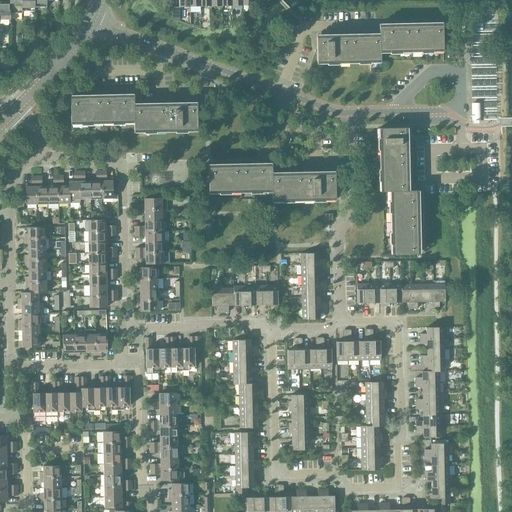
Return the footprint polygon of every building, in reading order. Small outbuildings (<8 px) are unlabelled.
[(0,0),(0,23),(10,23),(10,13),(10,7),(10,3),(9,3),(2,3),(1,0),(0,0)] [(9,0),(9,3),(10,3),(10,7),(10,13),(22,13),(22,11),(34,11),(34,7),(46,7),(46,0),(9,0)] [(443,49),(442,25),(379,27),(379,36),(316,38),(317,64),(370,63),(370,60),(380,60),(380,50),(443,49)] [(197,131),(197,105),(134,106),(134,97),(70,98),(71,122),(134,120),(134,130),(144,130),(144,132),(197,131)] [(470,115),(470,116),(473,116),(479,115),(479,119),(479,104),(472,104),(472,115),(470,115)] [(378,128),(380,182),(382,182),(382,192),(392,191),(393,228),(393,254),(417,254),(416,190),(406,191),(405,128),(378,128)] [(272,189),(272,199),(272,202),(335,200),(335,174),(272,175),(272,166),(208,167),(209,191),(272,189)] [(68,182),(68,186),(69,186),(69,199),(69,203),(80,203),(80,199),(79,171),(74,171),(74,182),(69,182),(68,182)] [(85,171),(79,171),(80,199),(91,199),(90,181),(85,181),(85,171)] [(96,181),(90,181),(91,199),(101,198),(101,171),(96,171),(96,181)] [(106,171),(101,171),(101,198),(113,198),(112,181),(106,181),(106,171)] [(37,204),(36,176),(31,176),(31,187),(25,187),(26,204),(37,204)] [(41,176),(36,176),(37,204),(48,204),(47,186),(42,186),(41,176)] [(53,186),(47,186),(48,204),(58,203),(58,176),(52,176),(53,186)] [(63,176),(58,176),(58,203),(69,203),(69,199),(69,186),(68,186),(63,186),(63,176)] [(134,205),(134,210),(162,209),(161,198),(144,198),(144,204),(134,205)] [(144,215),(145,220),(162,220),(162,209),(134,210),(134,215),(144,215)] [(88,220),(88,231),(116,231),(115,225),(105,226),(105,220),(88,220)] [(134,226),(135,231),(162,231),(162,220),(145,220),(145,226),(134,226)] [(50,238),(50,227),(27,227),(27,233),(24,233),(24,239),(45,238),(45,239),(50,238)] [(162,231),(135,231),(135,237),(145,237),(145,242),(162,242),(168,242),(168,230),(162,231)] [(88,231),(88,242),(105,242),(105,236),(116,236),(116,231),(88,231)] [(28,244),(28,249),(45,249),(45,239),(45,238),(24,239),(24,244),(28,244)] [(88,242),(88,253),(116,252),(116,247),(106,247),(105,242),(88,242)] [(162,242),(145,242),(145,248),(135,248),(135,253),(163,252),(162,242)] [(25,255),(25,260),(45,260),(45,249),(28,249),(28,255),(25,255)] [(88,253),(89,264),(106,263),(106,258),(116,257),(116,252),(88,253)] [(163,252),(135,253),(135,258),(145,258),(146,264),(163,264),(163,252)] [(300,253),(301,264),(325,264),(324,259),(318,259),(318,253),(300,253)] [(28,265),(28,271),(46,271),(45,260),(25,260),(25,266),(28,265)] [(89,264),(89,274),(117,274),(116,269),(106,269),(106,263),(89,264)] [(301,264),(301,275),(318,275),(318,269),(325,269),(325,264),(301,264)] [(136,273),(136,279),(157,278),(157,267),(139,267),(140,273),(136,273)] [(25,277),(25,282),(46,281),(46,271),(28,271),(28,277),(25,277)] [(89,274),(89,285),(106,285),(106,279),(117,279),(117,274),(89,274)] [(301,275),(301,286),(325,286),(325,281),(318,281),(318,275),(301,275)] [(140,284),(140,289),(157,289),(157,278),(136,279),(136,284),(140,284)] [(29,287),(29,292),(29,293),(38,292),(38,293),(46,293),(46,281),(25,282),(25,287),(29,287)] [(379,303),(390,303),(389,283),(379,284),(379,303)] [(390,303),(401,302),(400,283),(389,283),(390,303)] [(400,283),(401,302),(407,302),(407,309),(412,309),(411,285),(401,285),(401,283),(400,283)] [(357,303),(368,303),(368,284),(357,284),(357,303)] [(368,303),(379,303),(379,284),(368,284),(368,303)] [(422,284),(411,285),(412,309),(417,308),(417,302),(423,302),(422,284)] [(433,284),(422,284),(423,302),(428,302),(429,308),(434,308),(433,284)] [(444,284),(433,284),(434,308),(439,308),(439,301),(445,301),(444,284)] [(89,285),(89,296),(117,295),(117,290),(107,290),(106,285),(89,285)] [(277,285),(266,286),(267,305),(278,304),(277,285)] [(233,286),(233,288),(234,305),(245,305),(244,286),(233,286)] [(255,286),(244,286),(245,305),(256,305),(255,286)] [(266,286),(255,286),(256,305),(267,305),(266,286)] [(301,286),(301,297),(319,297),(319,291),(325,291),(325,286),(301,286)] [(223,312),(222,288),(211,289),(212,306),(218,306),(218,312),(223,312)] [(233,288),(222,288),(223,312),(228,312),(228,306),(234,305),(233,288)] [(137,295),(137,300),(157,300),(157,289),(140,289),(140,295),(137,295)] [(18,298),(18,304),(38,303),(38,293),(38,292),(29,293),(29,292),(21,292),(21,298),(18,298)] [(117,295),(89,296),(90,307),(107,307),(107,301),(117,301),(117,295)] [(301,297),(302,308),(326,308),(325,302),(319,303),(319,297),(301,297)] [(157,300),(137,300),(137,306),(140,306),(140,312),(158,311),(157,300)] [(21,309),(21,315),(39,314),(38,303),(18,304),(18,309),(21,309)] [(326,308),(302,308),(302,319),(319,319),(319,313),(326,313),(326,308)] [(18,320),(18,325),(39,325),(39,314),(21,315),(21,320),(18,320)] [(22,330),(22,336),(39,336),(39,325),(18,325),(18,331),(22,330)] [(419,334),(420,339),(444,338),(443,327),(426,327),(426,334),(419,334)] [(95,334),(84,335),(85,352),(90,352),(90,355),(96,355),(95,334)] [(106,334),(95,334),(96,355),(101,355),(101,351),(107,351),(106,334)] [(74,355),(74,335),(62,335),(63,352),(69,352),(69,356),(74,355)] [(84,335),(74,335),(74,355),(79,355),(79,352),(85,352),(84,335)] [(39,336),(22,336),(22,341),(19,341),(19,347),(39,347),(39,336)] [(189,348),(182,348),(182,370),(188,370),(188,366),(195,366),(194,350),(201,350),(200,336),(188,337),(188,342),(189,342),(189,348)] [(158,371),(158,348),(150,349),(150,343),(152,343),(152,337),(145,338),(146,367),(152,367),(152,371),(158,371)] [(165,348),(158,348),(158,371),(164,371),(164,367),(170,367),(170,337),(164,337),(164,343),(165,343),(165,348)] [(176,337),(170,337),(170,367),(176,367),(176,371),(182,370),(182,348),(174,348),(174,343),(176,343),(176,337)] [(426,344),(426,349),(444,349),(444,338),(420,339),(420,344),(426,344)] [(232,340),(232,351),(256,351),(256,346),(250,346),(249,340),(232,340)] [(347,360),(347,341),(336,342),(336,361),(347,360)] [(358,341),(347,341),(347,360),(358,360),(358,341)] [(369,341),(358,341),(358,360),(369,360),(369,341)] [(380,341),(369,341),(369,360),(380,360),(380,341)] [(320,349),(309,350),(309,369),(320,368),(320,349)] [(331,349),(320,349),(320,368),(331,368),(331,349)] [(420,355),(420,361),(444,360),(444,349),(426,349),(427,355),(420,355)] [(298,369),(298,350),(287,350),(287,369),(298,369)] [(309,350),(298,350),(298,369),(309,369),(309,350)] [(232,351),(233,362),(250,362),(250,356),(256,356),(256,351),(232,351)] [(427,365),(427,371),(439,371),(444,371),(444,360),(420,361),(420,366),(427,365)] [(233,362),(233,373),(257,372),(257,367),(250,368),(250,362),(233,362)] [(415,377),(415,382),(439,382),(439,371),(427,371),(422,371),(422,377),(415,377)] [(233,384),(238,384),(250,383),(250,378),(257,378),(257,372),(233,373),(233,384)] [(100,388),(93,388),(93,410),(99,410),(99,406),(105,406),(105,376),(99,376),(99,382),(100,382),(100,388)] [(110,376),(105,376),(105,406),(111,406),(111,410),(117,410),(117,387),(109,387),(109,382),(111,382),(110,376)] [(124,387),(117,387),(117,410),(123,410),(123,406),(130,406),(129,376),(123,376),(123,382),(124,382),(124,387)] [(76,392),(69,392),(69,415),(75,415),(75,411),(81,411),(81,407),(80,377),(74,377),(75,387),(76,387),(76,392)] [(86,377),(80,377),(81,407),(87,407),(87,411),(93,410),(93,388),(85,388),(85,383),(87,383),(86,377)] [(57,381),(51,381),(51,388),(52,387),(52,393),(45,393),(45,416),(45,417),(57,416),(57,411),(57,381)] [(62,381),(57,381),(57,411),(63,411),(63,415),(69,415),(69,392),(61,392),(61,387),(63,387),(62,381)] [(45,417),(45,416),(45,393),(37,393),(37,388),(39,388),(38,382),(32,382),(33,417),(45,417)] [(365,382),(365,393),(385,393),(385,388),(382,388),(382,382),(365,382)] [(422,387),(422,393),(439,393),(439,382),(415,382),(415,387),(422,387)] [(238,384),(239,395),(263,394),(263,389),(256,389),(256,383),(250,383),(238,384)] [(149,399),(149,404),(176,404),(176,393),(159,393),(159,399),(149,399)] [(365,393),(365,404),(383,404),(383,398),(385,398),(385,393),(365,393)] [(416,399),(416,404),(440,404),(439,393),(422,393),(422,399),(416,399)] [(239,395),(239,406),(256,405),(256,399),(263,399),(263,394),(239,395)] [(288,401),(288,406),(308,405),(308,394),(290,395),(291,401),(288,401)] [(159,409),(159,415),(176,415),(176,404),(149,404),(149,410),(159,409)] [(365,404),(366,415),(386,415),(385,410),(383,410),(383,404),(365,404)] [(422,409),(423,415),(440,415),(440,404),(416,404),(416,409),(422,409)] [(239,406),(239,417),(263,416),(263,411),(256,411),(256,405),(239,406)] [(291,411),(291,417),(308,416),(308,405),(288,406),(288,411),(291,411)] [(149,421),(149,426),(177,425),(176,415),(159,415),(159,421),(149,421)] [(366,415),(366,426),(378,426),(383,426),(383,420),(386,420),(386,415),(366,415)] [(416,421),(416,426),(440,426),(440,415),(423,415),(423,421),(416,421)] [(263,416),(239,417),(240,428),(257,427),(257,421),(263,421),(263,416)] [(288,423),(289,428),(309,427),(308,416),(291,417),(291,423),(288,423)] [(160,431),(160,437),(177,436),(177,425),(149,426),(149,431),(160,431)] [(360,426),(361,437),(381,437),(380,432),(378,432),(378,426),(366,426),(360,426)] [(440,426),(416,426),(416,431),(423,431),(423,437),(440,437),(440,426)] [(291,433),(291,439),(309,438),(309,427),(289,428),(289,433),(291,433)] [(103,431),(103,443),(130,442),(130,437),(120,437),(120,431),(103,431)] [(234,432),(235,443),(258,443),(258,438),(252,438),(252,432),(234,432)] [(0,436),(0,447),(16,447),(16,442),(6,442),(6,436),(0,436)] [(149,442),(150,448),(177,447),(177,436),(160,437),(160,442),(149,442)] [(361,437),(361,448),(378,448),(378,442),(381,442),(381,437),(361,437)] [(309,438),(291,439),(292,444),(289,444),(289,450),(314,449),(314,440),(309,440),(309,438)] [(103,443),(103,453),(120,453),(120,447),(131,447),(130,442),(103,443)] [(235,443),(235,454),(252,454),(252,448),(259,448),(258,443),(235,443)] [(424,450),(424,455),(448,454),(448,443),(430,443),(431,449),(424,450)] [(0,447),(0,458),(6,458),(6,452),(16,452),(16,447),(0,447)] [(160,453),(160,458),(177,458),(177,447),(150,448),(150,453),(160,453)] [(361,448),(361,459),(381,458),(381,453),(378,453),(378,448),(361,448)] [(103,453),(103,464),(131,463),(131,458),(121,458),(120,453),(103,453)] [(235,454),(235,465),(259,465),(259,460),(252,460),(252,454),(235,454)] [(431,460),(431,465),(448,465),(448,454),(424,455),(424,460),(431,460)] [(0,458),(0,468),(17,468),(17,463),(6,463),(6,458),(0,458)] [(150,464),(150,469),(178,469),(177,458),(160,458),(160,464),(150,464)] [(381,458),(361,459),(361,470),(379,470),(379,464),(381,463),(381,458)] [(103,464),(104,475),(121,474),(121,469),(131,469),(131,463),(103,464)] [(40,472),(40,477),(60,477),(60,465),(43,466),(43,472),(40,472)] [(235,465),(235,476),(252,476),(252,470),(259,470),(259,465),(235,465)] [(425,471),(425,476),(449,476),(448,465),(431,465),(431,471),(425,471)] [(0,468),(0,479),(7,480),(7,474),(17,474),(17,468),(0,468)] [(178,469),(150,469),(150,475),(161,474),(161,480),(178,480),(178,469)] [(104,475),(104,486),(131,485),(131,480),(121,480),(121,474),(104,475)] [(252,476),(235,476),(236,493),(241,493),(246,493),(246,487),(255,487),(255,482),(253,482),(252,476)] [(432,481),(432,487),(449,487),(449,476),(425,476),(425,482),(432,481)] [(43,482),(43,488),(61,487),(60,477),(40,477),(40,482),(43,482)] [(0,479),(0,490),(17,490),(17,485),(7,485),(7,480),(0,479)] [(168,489),(168,494),(189,494),(188,483),(171,483),(171,489),(168,489)] [(104,486),(104,496),(121,496),(121,491),(132,490),(131,485),(104,486)] [(40,493),(40,499),(61,498),(61,487),(43,488),(43,493),(40,493)] [(449,487),(432,487),(432,493),(429,493),(429,498),(438,498),(439,504),(443,504),(449,504),(449,487)] [(301,490),(301,511),(312,511),(312,496),(306,496),(306,489),(301,490)] [(318,496),(312,496),(312,511),(323,511),(323,489),(318,489),(318,496)] [(328,489),(323,489),(323,511),(334,511),(334,495),(328,496),(328,489)] [(17,490),(0,490),(0,501),(7,502),(7,496),(17,495),(17,490)] [(301,511),(301,490),(296,490),(296,496),(290,496),(290,511),(301,511)] [(171,500),(172,505),(189,505),(189,494),(168,494),(168,500),(171,500)] [(121,496),(104,496),(104,508),(132,507),(132,501),(122,502),(121,496)] [(290,511),(290,496),(279,497),(279,511),(290,511)] [(246,511),(257,511),(257,497),(247,497),(241,497),(242,504),(246,503),(246,511)] [(257,511),(268,511),(268,497),(257,497),(257,511)] [(268,511),(279,511),(279,497),(268,497),(268,511)] [(44,504),(44,509),(61,509),(61,498),(40,499),(40,504),(44,504)] [(350,511),(362,511),(362,503),(357,504),(357,510),(351,510),(350,511)] [(362,511),(373,511),(373,510),(367,510),(367,503),(362,503),(362,511)] [(373,511),(384,511),(384,503),(379,503),(379,510),(373,510),(373,511)] [(384,511),(394,511),(395,509),(389,510),(389,503),(384,503),(384,511)]
